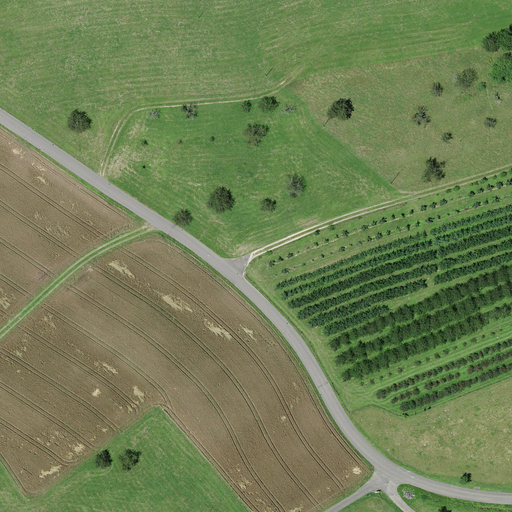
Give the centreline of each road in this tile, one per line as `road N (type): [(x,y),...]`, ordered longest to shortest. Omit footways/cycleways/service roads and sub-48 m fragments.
road 1 (tertiary): [(0,117),(257,297),(378,462),(416,484),(511,499)]
road 2 (track): [(511,165),(250,256)]
road 3 (track): [(299,64),(283,87),(259,96),(126,114),(98,185)]
road 4 (track): [(161,225),(88,254),(0,333)]
road 5 (track): [(408,511),(392,493),(389,468),(330,511)]
